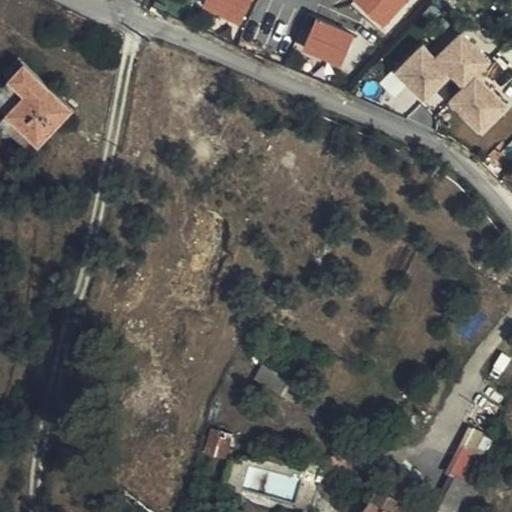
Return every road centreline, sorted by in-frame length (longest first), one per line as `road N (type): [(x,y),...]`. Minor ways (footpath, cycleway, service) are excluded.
road 1 (track): [(141,23),(50,430),(43,511)]
road 2 (unclassified): [(511,215),(439,149),(261,66),(86,0)]
